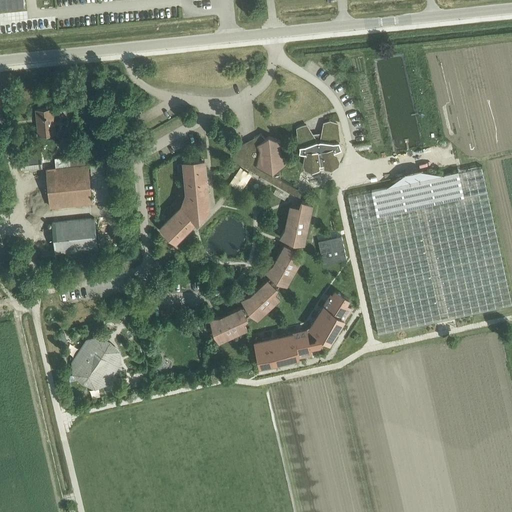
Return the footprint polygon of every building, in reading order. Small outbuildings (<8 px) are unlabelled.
[(37,136),(55,134),(52,108),(35,109),(37,136)] [(308,125),(297,129),(298,143),(302,146),(302,152),(305,153),(303,165),(306,165),(308,170),(317,171),(323,169),(324,165),(327,165),(328,167),(337,168),(341,164),(342,160),(338,153),(345,149),(341,143),(339,124),(331,122),(323,125),(322,133),(315,134),(308,125)] [(260,133),(255,136),(252,138),(253,138),(254,139),(248,144),(246,142),(229,150),(230,161),(251,165),(251,170),(250,170),(293,194),(295,187),(280,179),(279,166),(286,161),(280,148),(279,148),(281,141),(268,136),(264,138),(260,133)] [(90,202),(91,202),(86,155),(55,159),(56,167),(46,168),(50,207),(52,206),(90,202)] [(181,205),(160,226),(173,239),(175,236),(177,238),(194,221),(192,219),(199,212),(200,212),(206,197),(205,197),(204,187),(206,186),(204,162),(201,162),(201,159),(183,161),(186,191),(181,205)] [(481,166),(457,171),(348,195),(378,333),(511,304),(481,166)] [(298,210),(289,208),(284,228),(279,237),(288,240),(285,245),(295,250),(298,243),(303,243),(304,240),(312,204),(302,200),(298,210)] [(54,222),(52,222),(55,252),(98,248),(94,218),(91,218),(54,222)] [(295,250),(285,245),(284,244),(272,264),(265,271),(271,276),(268,280),(277,287),(281,283),(286,284),(287,281),(288,281),(302,257),(294,253),(295,250)] [(275,292),(277,287),(268,280),(267,279),(250,294),(241,298),(245,306),(241,308),(247,318),(252,315),(256,318),(259,315),(259,316),(280,297),(275,292)] [(309,327),(309,328),(325,337),(329,341),(351,307),(346,304),(349,299),(344,295),(335,291),(332,295),(330,294),(309,327)] [(247,318),(241,308),(240,307),(219,316),(209,317),(209,318),(204,318),(205,326),(206,327),(211,325),(213,333),(218,333),(221,339),(246,328),(243,321),(247,318)] [(319,345),(325,337),(309,328),(306,330),(306,329),(255,341),(260,364),(311,353),(310,347),(319,345)] [(86,341),(71,364),(77,377),(89,385),(104,385),(119,363),(118,363),(120,360),(118,356),(115,349),(114,346),(111,347),(107,348),(104,346),(103,339),(92,339),(88,339),(86,341)]
